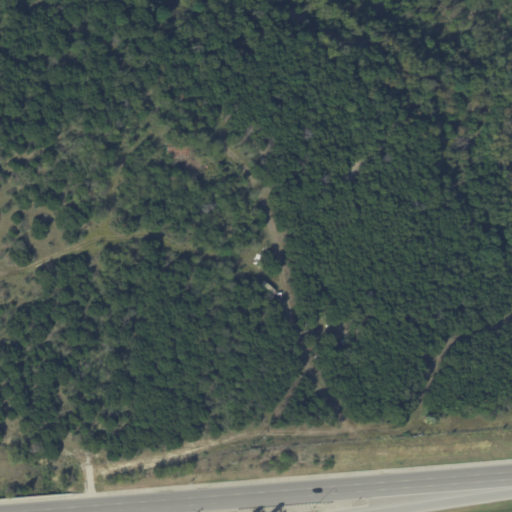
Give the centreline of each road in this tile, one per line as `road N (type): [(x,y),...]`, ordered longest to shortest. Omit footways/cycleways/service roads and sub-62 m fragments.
road 1 (secondary): [(511,474),(23,511)]
road 2 (motorway): [(511,491),(372,511)]
